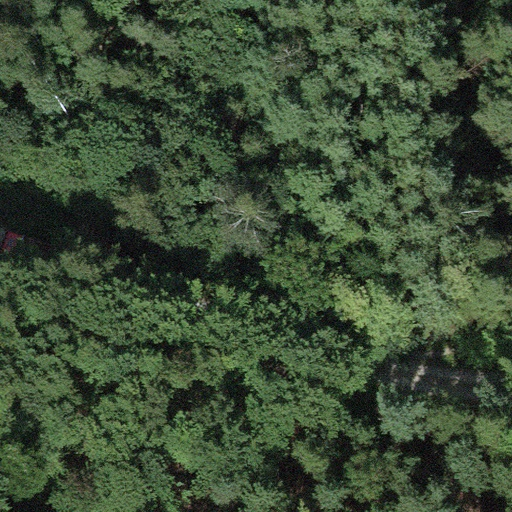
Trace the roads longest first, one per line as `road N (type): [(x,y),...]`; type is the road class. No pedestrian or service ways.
road 1 (track): [(511,389),(383,384),(0,228)]
road 2 (track): [(383,384),(511,345)]
